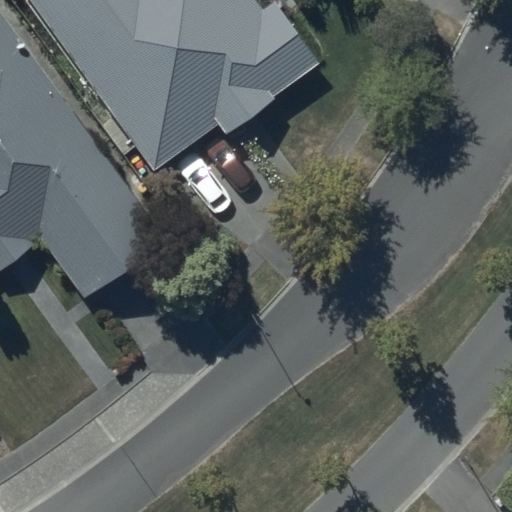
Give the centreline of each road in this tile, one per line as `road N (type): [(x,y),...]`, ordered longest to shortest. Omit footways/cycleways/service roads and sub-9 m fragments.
road 1 (residential): [(84,511),(216,412),(372,266),(431,187),(511,39)]
road 2 (residential): [(511,340),(350,511)]
